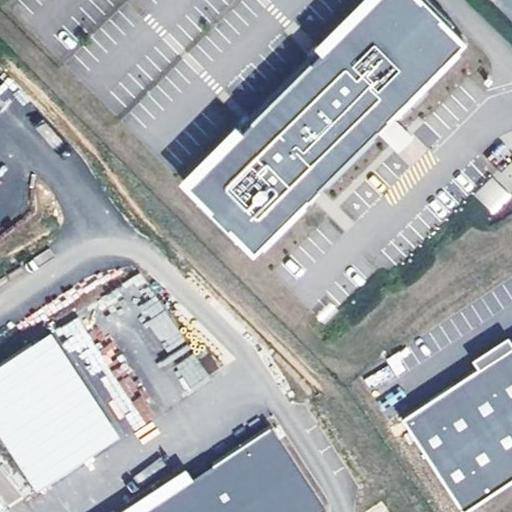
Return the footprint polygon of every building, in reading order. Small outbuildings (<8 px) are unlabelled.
[(421,0),(364,0),(188,173),(251,237),(456,35),(421,0)] [(382,129),(390,147),(407,139),(399,121),(382,129)] [(511,155),(492,176),(509,193),(511,190),(511,155)] [(472,196),(494,214),(510,195),(488,177),(472,196)] [(60,328),(73,358),(84,354),(81,347),(88,344),(77,320),(60,328)] [(58,333),(0,365),(0,440),(29,493),(119,443),(58,333)] [(511,340),(397,421),(461,511),(464,511),(511,478),(511,340)] [(210,351),(197,360),(188,345),(164,361),(185,394),(222,369),(210,351)] [(188,474),(118,511),(323,511),(277,429),(190,477),(188,474)] [(388,511),(383,502),(364,511),(388,511)]
